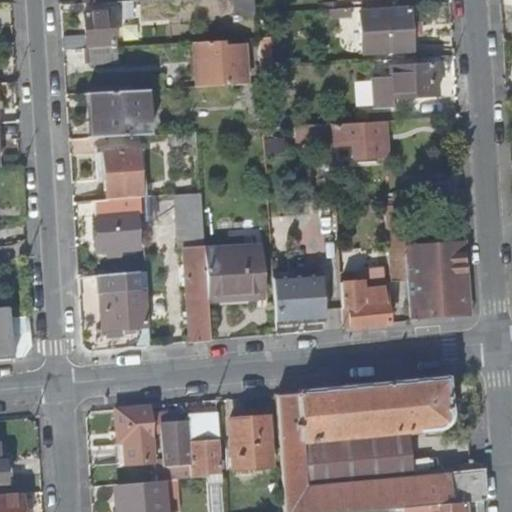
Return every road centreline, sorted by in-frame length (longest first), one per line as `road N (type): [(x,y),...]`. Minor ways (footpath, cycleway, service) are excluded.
road 1 (residential): [(497,343),(57,383)]
road 2 (residential): [(32,0),(57,383)]
road 3 (residential): [(470,0),(497,343)]
road 4 (residential): [(497,343),(506,511)]
road 5 (residential): [(57,383),(65,511)]
